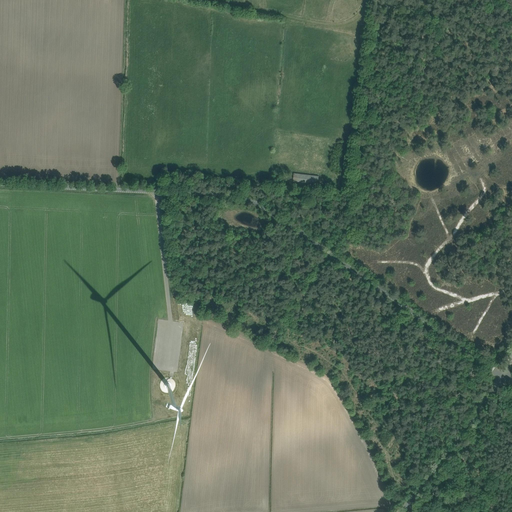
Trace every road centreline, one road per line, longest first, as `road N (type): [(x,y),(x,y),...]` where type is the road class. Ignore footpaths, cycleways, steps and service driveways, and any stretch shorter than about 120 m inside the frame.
road 1 (unclassified): [(504,377),(264,207),(219,194),(0,183)]
road 2 (unknown): [(350,198),(379,0)]
road 3 (track): [(154,191),(168,363)]
road 4 (unclassified): [(401,511),(443,446),(504,377)]
